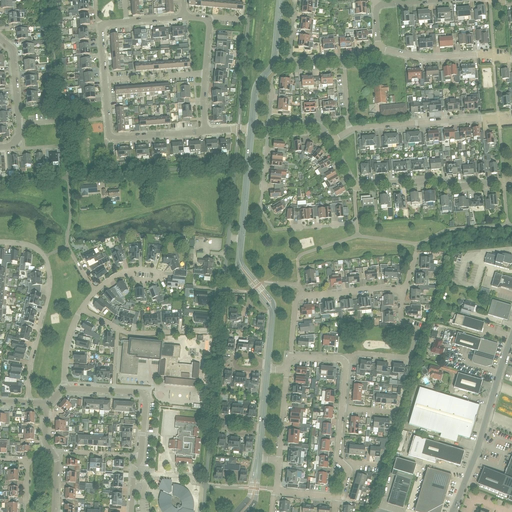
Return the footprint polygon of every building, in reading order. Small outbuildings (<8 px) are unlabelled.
[(315,3),(315,0),(314,0),(308,0),(309,2),(303,2),(303,7),(312,8),(316,9),(317,3),(315,3)] [(360,3),(359,0),(353,1),(353,4),(356,4),(356,9),(360,9),(365,8),(365,3),(360,3)] [(12,3),(1,4),(2,9),(6,8),(6,11),(13,11),(14,11),(14,7),(13,8),(12,3)] [(69,14),(71,14),(78,13),(78,11),(89,10),(88,5),(75,6),(75,10),(69,10),(69,14)] [(474,10),(475,14),(475,21),(481,20),(481,16),(485,16),(484,6),(477,7),(478,10),(474,10)] [(308,13),(307,16),(314,17),(314,14),(312,14),(312,8),(303,7),(302,13),(308,13)] [(474,20),(474,13),(470,13),(470,7),(463,8),(464,17),(468,17),(468,21),(474,20)] [(365,8),(360,9),(356,9),(354,9),(354,18),(361,17),(360,14),(366,14),(365,8)] [(440,20),(444,19),(443,9),(441,9),(441,8),(438,8),(438,10),(437,10),(438,16),(435,16),(435,23),(441,22),(440,20)] [(464,17),(463,8),(457,8),(457,14),(454,14),(454,22),(458,21),(458,18),(464,17)] [(419,21),(424,21),(423,11),(422,11),(422,10),(421,9),(419,10),(418,10),(418,11),(418,18),(415,18),(415,17),(416,24),(419,24),(419,21)] [(449,9),(443,9),(444,19),(448,19),(448,22),(453,21),(453,14),(452,14),(453,14),(453,15),(450,15),(449,9)] [(21,13),(21,10),(14,11),(13,11),(13,14),(9,14),(9,19),(20,18),(24,18),(24,13),(21,13)] [(423,11),(424,21),(427,21),(428,25),(433,24),(432,15),(432,16),(432,17),(429,17),(429,10),(423,11)] [(409,26),(415,26),(414,15),(410,15),(410,16),(409,16),(408,12),(402,12),(402,16),(401,16),(401,19),(402,19),(403,22),(409,22),(409,26)] [(314,17),(307,16),(307,19),(302,19),(301,24),(310,25),(313,25),(313,20),(314,17)] [(22,26),(22,23),(20,23),(20,18),(9,19),(10,24),(13,24),(14,27),(20,26),(22,26)] [(76,21),(77,28),(81,28),(81,25),(90,25),(89,20),(76,21)] [(306,30),(306,33),(312,34),(312,31),(310,31),(310,25),(301,24),(301,30),(306,30)] [(17,34),(28,34),(27,29),(29,29),(28,26),(22,26),(20,26),(20,29),(17,29),(17,34)] [(183,27),(178,28),(178,37),(184,36),(184,40),(187,40),(187,34),(184,34),(183,27)] [(178,37),(178,28),(172,28),(173,35),(170,35),(170,41),(175,41),(175,37),(178,37)] [(160,38),(159,29),(153,29),(153,35),(150,35),(151,41),(154,41),(154,38),(160,38)] [(159,29),(160,38),(163,38),(163,41),(167,41),(166,40),(169,40),(169,33),(166,34),(165,29),(159,29)] [(132,38),(132,39),(132,46),(136,46),(136,44),(138,44),(138,40),(141,40),(140,30),(135,31),(135,37),(132,38)] [(140,30),(141,40),(147,39),(147,43),(151,43),(150,36),(147,37),(146,30),(140,30)] [(354,36),(356,36),(357,42),(362,41),(362,32),(362,30),(353,30),(353,33),(353,36),(354,36)] [(480,36),(481,44),(482,44),(482,45),(484,45),(485,44),(487,44),(487,38),(489,38),(488,33),(482,34),(482,30),(476,31),(477,37),(480,36)] [(218,34),(218,40),(227,41),(227,37),(231,37),(231,31),(225,31),(225,34),(218,34)] [(466,46),(465,35),(461,36),(461,32),(455,33),(455,34),(456,40),(459,39),(460,45),(466,45),(466,46)] [(466,35),(465,35),(466,46),(473,45),(472,39),(476,39),(475,32),(469,33),(470,36),(466,36),(466,35)] [(300,36),(300,41),(309,42),(309,37),(312,37),(312,34),(306,33),(306,36),(300,36)] [(354,42),(354,36),(353,36),(353,33),(345,34),(345,39),(346,48),(351,48),(351,42),(354,42)] [(28,37),(28,34),(17,34),(17,39),(21,39),(22,42),(27,42),(32,42),(31,39),(31,38),(30,37),(29,37),(28,37)] [(76,43),(80,42),(80,40),(89,39),(88,34),(75,35),(75,39),(72,39),(72,40),(72,43),(76,43)] [(436,42),(435,35),(435,34),(430,34),(429,39),(426,39),(426,49),(429,48),(430,49),(432,49),(432,48),(433,48),(432,41),(435,41),(436,42)] [(456,41),(456,40),(455,34),(452,34),(452,37),(446,38),(446,47),(453,47),(452,41),(456,41)] [(426,49),(426,39),(422,39),(421,35),(415,36),(416,43),(416,42),(419,42),(420,49),(423,49),(423,50),(426,50),(426,49)] [(446,47),(446,38),(445,35),(435,35),(436,42),(439,42),(440,48),(446,47)] [(337,43),(337,37),(328,38),(328,40),(329,49),(335,49),(334,44),(337,43)] [(346,48),(345,39),(340,39),(340,37),(337,37),(337,43),(340,43),(340,49),(346,48)] [(320,38),(320,45),(323,44),(323,50),(329,49),(328,40),(323,41),(323,38),(320,38)] [(231,41),(227,41),(218,40),(217,46),(223,46),(223,50),(229,50),(229,45),(230,45),(231,41)] [(27,45),(24,45),(23,45),(23,50),(34,49),(34,46),(35,46),(36,46),(37,45),(36,44),(39,44),(41,45),(42,45),(43,44),(43,43),(42,42),(42,41),(32,42),(27,42),(27,45)] [(313,43),(309,42),(300,41),(299,47),(305,47),(304,50),(311,51),(311,48),(313,48),(313,43)] [(34,49),(23,50),(24,55),(28,55),(28,58),(36,57),(36,54),(34,54),(34,49)] [(75,57),(77,57),(82,57),(82,55),(90,54),(90,49),(77,50),(77,55),(75,55),(75,57)] [(216,53),(216,59),(225,60),(225,56),(229,56),(230,50),(229,50),(223,50),(223,53),(216,53)] [(36,57),(28,58),(28,61),(24,61),(25,66),(35,65),(35,60),(36,60),(36,57)] [(223,69),(226,69),(228,69),(229,60),(225,60),(216,59),(215,65),(222,65),(222,69),(223,69)] [(84,71),(83,69),(91,69),(91,64),(78,65),(78,72),(80,72),(84,71)] [(35,65),(25,66),(25,71),(29,71),(29,74),(38,73),(37,73),(37,68),(36,68),(35,65)] [(459,73),(460,79),(463,79),(462,76),(468,75),(468,65),(461,66),(462,68),(459,68),(459,73)] [(474,65),(468,65),(468,75),(475,75),(475,79),(478,79),(477,71),(474,71),(474,65)] [(445,82),(445,80),(451,80),(450,77),(450,66),(450,67),(444,68),(444,75),(441,75),(441,76),(442,82),(445,82)] [(456,66),(450,66),(450,77),(451,77),(451,76),(453,76),(453,78),(454,77),(455,81),(455,82),(456,83),(457,83),(460,83),(459,73),(456,73),(456,66)] [(432,68),(432,77),(435,77),(435,79),(436,79),(437,82),(442,82),(441,76),(438,76),(438,67),(432,68)] [(423,77),(424,83),(429,83),(429,80),(430,80),(430,77),(432,77),(432,68),(426,68),(426,77),(423,77)] [(215,72),(214,78),(223,78),(223,76),(225,76),(226,69),(223,69),(223,73),(215,72)] [(411,80),(415,79),(414,69),(408,70),(408,77),(405,77),(406,84),(411,83),(411,80)] [(424,83),(423,77),(423,75),(421,76),(420,69),(414,69),(415,79),(418,79),(419,83),(421,87),(424,87),(424,83)] [(507,83),(511,82),(511,75),(509,76),(508,69),(501,70),(502,79),(507,79),(507,83)] [(38,73),(29,74),(29,77),(25,77),(26,82),(37,81),(39,81),(38,73)] [(327,85),(326,75),(321,76),(321,81),(318,81),(319,88),(322,88),(322,85),(327,85)] [(307,77),(308,86),(313,86),(314,88),(317,88),(316,82),(313,82),(313,76),(307,77)] [(308,86),(307,77),(302,77),(302,83),(299,83),(300,89),(303,89),(303,87),(308,86)] [(80,86),(80,87),(86,86),(86,84),(94,83),(94,78),(80,79),(81,82),(81,83),(82,86),(80,86)] [(222,81),(223,78),(214,78),(214,83),(220,84),(220,88),(224,88),(225,81),(222,81)] [(37,81),(26,82),(26,87),(30,87),(30,90),(38,89),(38,84),(37,84),(37,81)] [(181,90),(181,93),(190,92),(189,87),(183,87),(183,83),(177,83),(177,90),(181,90)] [(280,84),(280,90),(285,90),(285,93),(291,94),(292,85),(290,85),(280,84)] [(385,92),(388,91),(387,86),(374,87),(375,104),(386,103),(385,92)] [(212,92),(213,98),(222,97),(221,93),(228,93),(227,88),(224,88),(220,88),(218,87),(218,88),(219,91),(212,92)] [(38,89),(30,90),(31,93),(27,93),(27,98),(38,97),(37,92),(39,92),(38,89)] [(190,98),(190,92),(181,93),(181,99),(178,99),(178,104),(184,103),(184,99),(190,98)] [(88,101),(88,98),(95,98),(95,93),(82,94),(78,94),(79,102),(88,101)] [(503,97),(503,98),(501,98),(502,104),(503,103),(503,106),(506,106),(506,107),(506,108),(509,108),(509,107),(509,106),(510,106),(510,103),(511,103),(511,93),(507,94),(507,97),(503,97)] [(473,97),(470,97),(471,110),(475,110),(474,109),(477,108),(477,101),(479,101),(479,94),(473,95),(473,97)] [(462,102),(464,102),(465,109),(468,109),(468,110),(471,110),(470,97),(467,97),(467,95),(461,96),(461,100),(462,102)] [(452,100),(453,110),(459,110),(458,101),(461,100),(461,96),(461,97),(456,97),(456,100),(452,100)] [(27,98),(27,103),(31,103),(32,106),(42,105),(42,101),(41,100),(38,100),(38,97),(27,98)] [(222,97),(213,98),(213,104),(219,103),(219,106),(225,106),(228,106),(228,102),(226,102),(226,100),(222,100),(222,97)] [(279,105),(288,106),(288,100),(291,101),(291,98),(285,97),(285,100),(279,100),(279,105)] [(440,101),(434,101),(435,112),(441,111),(440,106),(441,105),(444,105),(443,101),(443,98),(440,99),(440,101)] [(429,112),(435,112),(434,101),(429,102),(428,99),(425,100),(426,106),(428,106),(429,107),(429,112)] [(324,112),(329,112),(328,102),(328,100),(320,100),(320,107),(323,107),(324,112)] [(417,103),(416,103),(417,113),(423,113),(423,106),(426,106),(425,100),(416,100),(417,103)] [(450,111),(453,110),(452,100),(446,101),(443,101),(444,105),(446,104),(447,105),(447,112),(448,112),(447,112),(450,111)] [(309,101),(309,104),(310,113),(316,113),(315,107),(318,107),(318,101),(309,101)] [(301,102),(301,108),(304,108),(305,114),(310,113),(309,104),(304,104),(304,102),(301,102)] [(178,104),(178,110),(183,110),(183,113),(191,112),(191,106),(184,107),(184,103),(178,104)] [(405,103),(380,106),(381,115),(406,113),(405,103)] [(288,106),(279,105),(278,111),(284,111),(283,114),(290,115),(290,112),(287,111),(288,106)] [(213,110),(213,116),(222,115),(222,112),(225,112),(225,106),(219,106),(219,109),(213,110)] [(191,112),(183,113),(183,116),(180,116),(181,119),(179,119),(179,123),(185,122),(185,119),(192,118),(191,112)] [(222,115),(213,116),(214,122),(220,121),(220,125),(226,124),(226,121),(223,121),(222,115)] [(0,127),(2,128),(2,124),(8,123),(8,118),(0,118),(0,127)] [(7,127),(2,128),(0,127),(0,134),(5,134),(5,137),(9,137),(9,130),(7,130),(7,127)] [(457,133),(458,141),(464,140),(464,139),(466,139),(465,129),(465,128),(460,128),(460,134),(457,134),(457,133)] [(473,128),(473,132),(473,138),(477,137),(478,138),(478,140),(483,140),(483,134),(479,134),(479,128),(473,128)] [(474,140),(473,138),(473,132),(471,132),(470,132),(470,129),(465,129),(466,139),(467,139),(468,140),(474,140)] [(445,141),(450,140),(449,130),(444,131),(444,134),(443,134),(441,135),(442,142),(444,142),(445,141)] [(449,130),(450,140),(454,140),(455,141),(458,141),(457,133),(455,134),(454,133),(454,130),(449,130)] [(429,142),(434,141),(433,131),(428,132),(428,135),(427,136),(425,136),(426,143),(428,143),(429,142)] [(438,131),(433,131),(434,141),(439,141),(439,142),(442,142),(441,135),(439,135),(438,134),(438,131)] [(420,132),(414,133),(414,143),(419,143),(419,146),(424,145),(424,138),(421,138),(420,132)] [(486,133),(487,139),(487,141),(484,142),(485,154),(487,154),(490,148),(490,144),(495,143),(494,139),(493,139),(493,132),(486,133)] [(408,143),(414,143),(414,133),(407,133),(407,139),(404,139),(404,149),(408,148),(408,143)] [(398,134),(391,135),(392,145),(396,144),(396,147),(402,147),(402,139),(398,140),(398,134)] [(388,145),(392,145),(391,135),(384,135),(385,141),(382,141),(382,148),(388,148),(388,145)] [(365,147),(369,146),(369,136),(362,137),(362,142),(359,143),(360,150),(365,150),(365,147)] [(375,136),(369,136),(369,146),(374,146),(374,149),(380,149),(379,141),(376,141),(375,136)] [(212,141),(212,151),(218,150),(218,152),(221,151),(221,150),(221,145),(218,145),(217,140),(212,141)] [(220,140),(221,145),(221,150),(221,151),(221,153),(227,153),(227,151),(230,151),(230,144),(226,145),(226,140),(220,140)] [(206,146),(204,146),(204,153),(207,152),(207,151),(212,151),(212,141),(206,141),(206,146)] [(279,151),(287,152),(287,149),(283,149),(284,143),(281,142),(277,141),(277,142),(274,142),(273,148),(279,148),(280,149),(279,151)] [(304,156),(305,153),(304,152),(306,148),(303,147),(302,148),(301,147),(301,141),(295,142),(295,145),(294,145),(294,149),(295,149),(295,152),(301,151),(301,155),(304,156)] [(189,147),(186,148),(187,154),(190,154),(190,152),(195,152),(195,142),(189,143),(189,147)] [(195,142),(195,152),(201,152),(201,153),(204,153),(204,146),(201,147),(200,142),(195,142)] [(172,149),(169,149),(170,155),(173,155),(173,154),(178,153),(178,143),(172,144),(172,149)] [(178,143),(178,153),(184,153),(184,154),(187,154),(186,148),(183,148),(183,143),(178,143)] [(311,159),(313,157),(316,153),(314,151),(312,151),(312,150),(313,146),(313,145),(308,143),(306,148),(304,152),(305,153),(308,154),(307,157),(309,158),(311,159)] [(166,144),(160,145),(161,154),(167,154),(167,157),(170,156),(170,155),(169,149),(169,147),(166,147),(166,144)] [(152,156),(155,156),(155,155),(161,154),(160,145),(154,145),(154,148),(151,148),(152,156)] [(143,158),(142,146),(136,147),(136,150),(133,150),(134,158),(137,157),(137,156),(143,156),(143,158)] [(148,146),(142,146),(143,158),(144,159),(148,159),(149,158),(149,159),(152,159),(152,156),(151,148),(148,149),(148,146)] [(115,151),(116,160),(119,160),(119,158),(125,157),(124,147),(118,148),(118,151),(115,151)] [(130,147),(124,147),(125,157),(131,157),(131,161),(134,161),(134,158),(133,150),(130,150),(130,147)] [(316,166),(319,165),(323,162),(322,160),(320,158),(324,153),(319,149),(318,151),(316,153),(313,157),(315,159),(313,162),(315,164),(316,166)] [(273,154),(272,160),(282,161),(283,157),(286,158),(287,152),(279,151),(279,154),(278,154),(273,154)] [(50,162),(46,162),(47,169),(53,168),(53,162),(58,162),(57,152),(49,153),(50,162)] [(46,162),(46,158),(43,158),(43,153),(36,154),(37,164),(43,164),(44,169),(47,169),(46,162)] [(20,162),(21,168),(26,168),(25,165),(31,164),(30,154),(23,155),(24,162),(20,162)] [(11,160),(8,160),(8,171),(14,171),(14,166),(18,166),(17,155),(11,156),(11,160)] [(422,161),(418,161),(419,171),(425,170),(424,164),(427,164),(427,157),(422,158),(422,161)] [(409,165),(412,165),(412,171),(419,171),(418,161),(414,162),(414,158),(409,159),(409,165)] [(440,160),(435,160),(436,169),(441,169),(440,162),(443,161),(443,158),(440,159),(440,160)] [(406,165),(409,165),(409,159),(404,159),(404,163),(400,163),(401,172),(407,172),(406,165)] [(431,170),(436,169),(435,160),(430,161),(430,159),(427,160),(427,163),(430,162),(431,170)] [(463,176),(468,175),(468,166),(465,166),(465,163),(463,163),(463,159),(459,160),(460,166),(459,166),(460,169),(463,168),(463,176)] [(282,164),(282,161),(272,160),(272,166),(277,166),(278,167),(278,169),(286,170),(287,170),(284,170),(285,164),(282,164)] [(317,169),(320,174),(326,171),(325,168),(330,165),(327,160),(323,162),(319,165),(320,168),(317,169)] [(375,174),(381,173),(381,165),(377,165),(377,161),(374,161),(374,160),(371,160),(372,168),(375,168),(375,174)] [(385,164),(381,165),(381,173),(388,173),(387,167),(390,166),(390,160),(384,161),(385,164)] [(394,173),(401,172),(400,163),(400,160),(394,160),(391,160),(391,166),(394,166),(394,173)] [(452,165),(452,174),(452,175),(453,175),(456,175),(456,174),(457,174),(457,166),(459,166),(460,166),(459,160),(455,160),(454,161),(454,165),(452,165)] [(490,167),(491,172),(491,174),(497,173),(496,164),(493,164),(493,160),(487,161),(487,167),(490,167)] [(365,165),(361,165),(361,175),(368,174),(368,169),(371,169),(370,161),(365,162),(365,165)] [(446,161),(443,161),(443,164),(444,167),(446,167),(447,174),(452,174),(452,165),(451,165),(451,163),(446,163),(446,161)] [(484,167),(487,167),(487,161),(478,162),(479,175),(485,174),(484,167)] [(468,166),(468,175),(473,175),(473,169),(476,168),(475,162),(470,163),(470,166),(468,166)] [(271,178),(281,179),(286,179),(286,170),(278,169),(277,172),(271,172),(271,178)] [(324,182),(336,175),(333,170),(328,173),(326,171),(320,174),(323,179),(326,177),(327,180),(324,182)] [(336,175),(324,182),(329,190),(335,186),(334,184),(334,183),(339,181),(336,175)] [(280,182),(281,179),(271,178),(270,184),(276,184),(276,185),(276,188),(283,188),(284,185),(283,185),(283,182),(280,182)] [(337,188),(335,186),(329,190),(330,189),(333,194),(335,193),(336,196),(339,194),(340,195),(343,193),(342,193),(345,191),(342,186),(337,189),(337,188)] [(277,197),(281,197),(284,194),(283,188),(276,188),(276,191),(270,192),(271,198),(274,198),(277,198),(277,197)] [(116,201),(120,201),(119,191),(109,192),(109,193),(106,193),(106,190),(102,190),(103,196),(106,196),(109,196),(109,198),(112,198),(116,198),(116,201)] [(434,191),(425,192),(425,195),(422,195),(422,197),(422,204),(423,208),(428,208),(427,206),(434,206),(433,203),(435,202),(434,191)] [(418,196),(418,193),(411,193),(411,205),(418,205),(422,204),(422,197),(419,197),(418,196)] [(405,196),(401,197),(401,194),(400,194),(399,194),(397,194),(394,195),(395,209),(405,208),(405,201),(406,201),(405,196)] [(387,195),(380,196),(381,206),(387,205),(387,208),(391,208),(391,199),(387,199),(387,198),(387,197),(387,195)] [(486,199),(486,209),(495,208),(495,205),(497,205),(497,204),(498,204),(498,202),(497,201),(496,195),(489,196),(489,199),(486,199)] [(370,200),(370,198),(370,196),(361,197),(361,201),(362,200),(363,207),(374,206),(374,211),(378,211),(377,200),(373,200),(373,199),(370,200)] [(441,197),(442,207),(442,211),(448,211),(448,212),(452,211),(451,202),(449,202),(448,202),(448,196),(441,197)] [(475,197),(475,200),(470,201),(470,207),(476,206),(476,207),(483,206),(482,196),(479,197),(478,196),(477,196),(476,197),(475,197)] [(468,200),(465,200),(465,198),(459,198),(454,199),(454,207),(458,207),(458,208),(461,208),(463,209),(463,210),(469,209),(468,200)] [(284,209),(285,208),(286,205),(283,199),(281,200),(276,203),(277,206),(272,209),(275,215),(278,213),(281,212),(281,211),(284,209)] [(331,212),(334,212),(333,203),(333,204),(330,205),(324,206),(324,209),(325,219),(331,218),(331,213),(331,212)] [(343,211),(342,207),(342,203),(333,203),(334,212),(336,212),(337,212),(337,218),(343,217),(343,214),(344,214),(343,211)] [(294,214),(297,215),(297,206),(291,205),(288,210),(288,213),(287,213),(287,216),(287,217),(287,220),(293,220),(294,215),(294,214)] [(297,206),(297,215),(300,214),(301,215),(301,220),(307,220),(306,207),(306,205),(297,205),(297,206)] [(319,219),(325,219),(324,209),(321,209),(321,205),(315,206),(316,213),(318,213),(319,213),(319,219)] [(313,213),(316,213),(315,206),(306,207),(307,220),(313,220),(313,214),(313,213)] [(130,257),(131,260),(131,261),(132,262),(133,262),(134,262),(135,261),(135,260),(139,260),(138,256),(139,256),(138,252),(142,252),(141,243),(137,243),(138,248),(130,249),(130,253),(130,257)] [(116,252),(112,254),(116,265),(116,266),(117,266),(118,266),(119,266),(120,265),(120,263),(123,262),(122,259),(122,258),(121,255),(124,253),(121,245),(117,247),(116,247),(115,248),(115,249),(115,250),(116,252)] [(148,262),(149,262),(150,261),(151,260),(155,261),(155,257),(156,258),(156,254),(160,254),(161,245),(157,245),(156,250),(149,249),(147,260),(147,261),(147,262),(148,262)] [(7,256),(7,263),(12,264),(12,261),(18,262),(19,252),(15,251),(15,250),(11,250),(11,256),(7,256)] [(84,259),(85,258),(87,262),(90,260),(90,261),(94,259),(95,262),(104,258),(102,254),(100,255),(99,252),(96,254),(93,250),(83,255),(82,255),(82,256),(82,257),(83,258),(84,259)] [(25,272),(25,269),(26,264),(31,264),(32,254),(28,254),(28,252),(25,252),(24,259),(21,259),(19,271),(25,272)] [(461,260),(462,256),(454,253),(454,254),(452,262),(456,263),(457,258),(461,260)] [(497,255),(497,257),(487,254),(484,263),(494,266),(501,268),(509,270),(510,265),(511,263),(511,262),(511,261),(511,258),(511,256),(511,255),(510,254),(509,253),(508,253),(507,254),(506,254),(505,254),(505,255),(504,254),(502,254),(501,256),(497,255)] [(170,266),(172,271),(181,268),(177,259),(176,260),(172,257),(172,256),(164,255),(163,264),(168,264),(170,266)] [(433,261),(433,256),(427,256),(427,258),(421,258),(421,263),(433,264),(434,264),(434,261),(433,261)] [(180,270),(179,277),(186,277),(187,271),(188,261),(185,261),(184,270),(180,270)] [(427,269),(427,272),(428,272),(433,272),(433,264),(421,263),(420,269),(427,269)] [(391,279),(391,266),(391,267),(388,267),(388,265),(380,264),(381,272),(384,272),(385,273),(385,279),(391,279)] [(93,273),(92,273),(92,274),(92,276),(93,276),(94,276),(95,276),(98,279),(101,277),(104,275),(107,272),(102,266),(93,273)] [(213,267),(204,266),(203,266),(203,270),(204,270),(204,277),(210,278),(210,275),(211,275),(212,267),(213,267)] [(371,271),(372,280),(377,279),(376,273),(379,273),(378,266),(370,267),(371,271)] [(400,266),(397,266),(391,266),(391,279),(397,279),(397,274),(397,273),(400,273),(400,266)] [(305,271),(306,278),(316,277),(315,270),(314,270),(314,267),(309,268),(309,271),(305,271)] [(0,277),(6,278),(6,275),(9,274),(9,269),(0,268),(0,277)] [(353,270),(354,283),(359,282),(358,274),(362,274),(361,268),(355,269),(356,273),(353,273),(353,270)] [(366,280),(372,280),(371,271),(368,271),(368,268),(362,268),(363,275),(366,274),(366,280)] [(336,285),(335,272),(331,272),(331,271),(331,270),(330,270),(329,269),(328,269),(327,270),(327,271),(326,271),(327,279),(330,279),(331,285),(336,285)] [(34,270),(27,271),(28,277),(31,276),(32,280),(40,279),(40,277),(41,277),(41,273),(35,273),(34,270)] [(349,283),(354,283),(353,270),(345,271),(345,277),(348,277),(349,283)] [(335,272),(336,285),(341,284),(341,278),(344,277),(344,271),(338,272),(338,275),(335,275),(335,272)] [(428,277),(428,272),(427,272),(423,272),(422,274),(416,274),(416,280),(429,280),(429,278),(428,277)] [(495,273),(491,286),(497,288),(498,285),(501,286),(501,287),(511,290),(511,277),(504,276),(502,276),(502,275),(495,273)] [(168,284),(167,287),(178,288),(178,284),(181,284),(182,278),(176,277),(175,280),(168,280),(168,281),(167,282),(167,283),(168,284)] [(316,284),(316,277),(306,278),(306,285),(312,284),(312,287),(318,287),(318,283),(316,284)] [(40,279),(32,280),(32,283),(28,283),(29,288),(36,289),(36,285),(42,285),(42,281),(41,281),(40,279)] [(416,280),(414,280),(414,284),(416,285),(423,285),(423,288),(418,288),(427,288),(429,288),(429,280),(416,280)] [(125,303),(122,299),(124,298),(123,297),(124,296),(122,293),(128,289),(126,286),(127,285),(125,282),(124,283),(123,281),(120,282),(120,281),(117,283),(117,284),(117,285),(120,289),(116,292),(125,303)] [(152,288),(149,289),(152,298),(156,297),(158,300),(163,298),(161,292),(158,293),(156,286),(155,287),(154,286),(153,286),(152,287),(152,288)] [(139,288),(136,288),(136,298),(140,298),(141,302),(147,301),(147,295),(143,295),(143,288),(142,288),(141,287),(140,287),(139,288)] [(29,288),(27,293),(31,294),(30,297),(39,300),(39,297),(40,298),(41,294),(35,292),(36,289),(29,288)] [(427,290),(427,288),(418,288),(418,291),(411,290),(411,296),(420,296),(420,294),(421,293),(423,293),(423,291),(424,290),(427,290)] [(123,305),(125,303),(116,292),(113,294),(109,290),(108,289),(105,292),(106,293),(104,294),(110,302),(114,299),(117,301),(123,305)] [(207,292),(202,292),(196,291),(195,298),(199,298),(199,304),(199,305),(203,305),(203,304),(210,305),(210,297),(207,296),(207,292)] [(416,304),(421,305),(421,299),(420,298),(420,296),(411,296),(411,301),(416,302),(416,304)] [(26,300),(24,305),(31,307),(32,304),(38,306),(39,302),(38,302),(39,300),(30,297),(29,301),(26,300)] [(359,305),(356,306),(356,311),(365,310),(364,299),(363,298),(361,298),(360,299),(358,299),(359,305)] [(364,299),(365,310),(371,310),(374,309),(374,304),(371,304),(370,298),(368,298),(367,298),(365,298),(364,299)] [(102,304),(98,300),(98,301),(97,300),(94,303),(95,304),(93,306),(95,307),(94,308),(97,310),(98,309),(101,312),(106,307),(108,309),(111,306),(105,301),(102,304)] [(347,309),(347,308),(346,301),(345,300),(343,300),(343,301),(340,301),(341,307),(338,308),(338,313),(339,313),(339,316),(342,316),(343,315),(343,313),(344,313),(344,310),(347,309)] [(347,308),(347,309),(347,312),(356,311),(356,306),(353,306),(352,300),(350,300),(349,300),(347,300),(346,301),(347,308)] [(507,321),(511,306),(492,300),(488,315),(507,321)] [(393,301),(384,301),(381,301),(381,302),(382,302),(382,306),(381,306),(381,309),(386,309),(386,306),(393,306),(393,301)] [(323,309),(320,310),(321,315),(330,314),(328,303),(327,302),(325,302),(325,303),(323,303),(323,309)] [(335,314),(338,313),(338,308),(335,308),(334,302),(332,302),(331,302),(329,302),(329,303),(328,303),(330,314),(335,314)] [(463,305),(461,313),(467,315),(468,312),(469,311),(473,313),(475,305),(471,303),(469,302),(468,303),(465,302),(464,305),(463,305)] [(314,310),(314,304),(303,306),(304,309),(301,309),(302,315),(312,314),(311,310),(314,310)] [(26,312),(25,315),(34,317),(35,315),(36,316),(37,312),(31,310),(31,307),(24,305),(23,311),(26,312)] [(414,309),(408,309),(407,315),(417,316),(418,312),(421,312),(421,306),(414,305),(414,309)] [(122,315),(121,318),(120,322),(121,322),(121,323),(122,324),(123,324),(124,324),(124,323),(125,324),(125,323),(126,324),(129,311),(120,308),(118,314),(122,315)] [(381,313),(382,313),(382,318),(393,317),(393,312),(386,312),(386,309),(381,309),(381,313)] [(139,313),(136,312),(130,310),(129,311),(126,324),(127,324),(127,325),(128,325),(129,326),(130,326),(131,326),(131,325),(131,326),(131,325),(132,326),(134,319),(137,320),(139,313)] [(178,314),(172,314),(173,325),(174,325),(175,325),(176,326),(177,325),(178,325),(178,324),(179,324),(178,317),(182,317),(182,311),(178,311),(178,314)] [(151,326),(151,315),(145,315),(144,312),(141,312),(141,319),(145,319),(145,326),(146,326),(147,327),(148,327),(149,327),(149,326),(150,326),(151,326)] [(157,315),(151,315),(151,326),(152,326),(153,326),(154,326),(155,327),(156,326),(157,325),(157,319),(160,318),(160,312),(157,312),(157,315)] [(171,325),(173,325),(172,314),(171,314),(171,312),(162,312),(162,318),(166,318),(166,325),(167,325),(168,326),(169,326),(170,326),(171,325)] [(208,323),(209,314),(195,313),(195,322),(208,323)] [(34,317),(25,315),(25,318),(21,317),(20,323),(16,322),(27,325),(27,322),(34,324),(35,320),(33,320),(34,317)] [(451,324),(454,324),(481,332),(484,323),(457,315),(456,319),(453,319),(451,324)] [(265,319),(265,316),(258,316),(256,327),(261,327),(260,331),(263,331),(264,319),(265,319)] [(393,323),(393,317),(382,318),(382,323),(380,323),(380,327),(386,327),(386,323),(393,323)] [(304,322),(304,325),(300,325),(301,332),(310,331),(309,327),(313,326),(312,321),(304,322)] [(27,325),(16,322),(16,325),(19,326),(18,329),(22,329),(21,333),(30,335),(30,333),(31,333),(32,329),(23,327),(23,324),(27,325)] [(99,340),(100,336),(91,331),(94,326),(90,324),(91,323),(88,322),(87,323),(85,322),(84,324),(83,323),(81,327),(82,327),(82,328),(87,330),(85,335),(99,340)] [(328,346),(329,337),(324,336),(324,330),(321,330),(320,335),(324,335),(323,346),(328,346)] [(103,339),(104,339),(104,347),(111,347),(111,348),(114,348),(115,340),(111,339),(111,334),(111,333),(107,332),(107,334),(104,333),(104,336),(103,336),(103,339)] [(30,335),(21,333),(20,336),(17,335),(16,337),(13,337),(12,340),(19,341),(20,339),(29,341),(30,337),(29,337),(30,335)] [(329,337),(328,346),(334,347),(335,338),(338,338),(339,333),(335,333),(335,335),(333,335),(333,337),(329,337)] [(454,344),(475,350),(476,351),(473,361),(474,363),(484,366),(491,364),(496,346),(495,344),(481,340),(458,333),(454,344)] [(314,335),(311,335),(305,336),(305,340),(299,339),(298,346),(308,347),(308,342),(314,343),(314,335)] [(77,343),(76,346),(86,348),(88,341),(90,342),(91,338),(84,336),(83,340),(78,339),(76,339),(76,343),(77,343)] [(243,350),(243,341),(238,340),(238,337),(235,336),(235,340),(234,343),(237,344),(237,350),(243,350)] [(252,345),(252,338),(249,338),(249,341),(243,341),(243,350),(248,351),(249,345),(252,345)] [(252,338),(252,345),(255,345),(254,353),(261,354),(262,351),(261,350),(262,342),(258,342),(258,339),(252,338)] [(442,341),(436,339),(435,345),(434,344),(431,352),(442,355),(444,348),(440,346),(441,344),(442,341)] [(130,342),(124,341),(121,374),(137,375),(138,358),(160,360),(158,376),(166,377),(165,384),(196,387),(197,379),(198,379),(200,364),(192,363),(192,365),(177,364),(178,358),(179,358),(181,346),(162,344),(162,342),(131,340),(130,342)] [(24,343),(13,341),(12,347),(16,348),(16,351),(15,351),(25,353),(26,347),(24,346),(24,343)] [(20,362),(20,359),(23,360),(24,353),(25,353),(15,351),(14,355),(10,354),(8,360),(20,362)] [(85,353),(75,353),(75,355),(73,355),(73,359),(74,359),(74,360),(80,360),(80,364),(87,364),(87,360),(84,360),(85,353)] [(12,365),(11,371),(10,371),(22,373),(23,366),(15,365),(16,362),(8,360),(8,365),(12,365)] [(366,361),(361,361),(360,371),(357,370),(356,375),(359,375),(359,376),(365,376),(365,373),(366,361)] [(372,362),(366,361),(365,373),(370,373),(369,377),(373,377),(374,369),(371,369),(372,362)] [(376,370),(374,369),(373,377),(377,378),(377,375),(381,375),(381,376),(383,363),(377,362),(376,370)] [(388,363),(383,363),(381,376),(390,377),(390,375),(390,370),(387,370),(388,363)] [(393,370),(390,370),(390,375),(398,376),(398,373),(399,364),(393,364),(393,370)] [(404,365),(399,364),(398,373),(400,373),(400,375),(408,375),(410,367),(407,366),(406,368),(404,368),(404,365)] [(94,371),(94,366),(80,365),(79,369),(74,368),(74,369),(73,369),(72,372),(74,373),(73,375),(76,375),(76,377),(79,377),(79,376),(83,376),(84,371),(88,371),(94,368),(94,371)] [(102,378),(103,378),(104,368),(98,367),(98,365),(94,365),(94,366),(94,371),(97,371),(97,378),(98,378),(99,379),(100,379),(101,379),(101,378),(102,378)] [(113,372),(114,366),(110,365),(110,368),(104,368),(103,378),(104,378),(105,378),(105,379),(106,379),(107,380),(107,379),(108,379),(109,379),(110,372),(113,372)] [(435,380),(436,379),(440,380),(442,373),(438,372),(439,368),(430,365),(428,372),(431,373),(430,377),(433,378),(433,379),(435,380)] [(441,365),(440,369),(457,375),(459,370),(441,365)] [(303,374),(303,378),(306,378),(309,378),(310,372),(306,372),(306,368),(297,367),(296,374),(303,374)] [(333,368),(327,367),(326,376),(326,380),(335,381),(336,375),(332,374),(333,368)] [(5,382),(12,382),(13,379),(20,379),(21,373),(22,373),(10,371),(10,378),(5,377),(5,382)] [(231,383),(230,386),(234,387),(234,383),(239,384),(240,374),(235,374),(234,380),(231,379),(230,383),(231,383)] [(240,374),(239,384),(245,384),(245,388),(248,388),(248,381),(245,381),(246,375),(240,374)] [(248,381),(248,388),(253,389),(254,385),(258,386),(258,377),(259,377),(259,374),(252,374),(251,381),(248,381)] [(454,388),(474,393),(476,394),(480,392),(479,390),(480,387),(482,381),(458,374),(454,388)] [(303,378),(296,377),(296,383),(302,384),(302,387),(308,387),(309,382),(305,382),(306,378),(303,378)] [(12,382),(5,382),(5,383),(3,383),(3,385),(9,387),(11,388),(10,393),(15,393),(15,394),(17,394),(17,393),(21,393),(21,386),(18,386),(19,383),(12,382)] [(354,390),(362,391),(362,388),(363,388),(365,387),(365,386),(368,386),(368,382),(360,382),(360,385),(354,385),(354,390)] [(392,393),(391,404),(396,405),(397,395),(400,395),(401,389),(402,389),(402,386),(398,386),(398,388),(397,393),(392,393)] [(301,398),(305,398),(306,394),(305,394),(305,388),(293,387),(293,393),(299,394),(298,397),(301,398)] [(323,388),(322,396),(334,397),(334,392),(328,391),(329,389),(323,388)] [(470,437),(479,408),(478,405),(419,388),(409,424),(442,434),(444,427),(458,431),(457,435),(468,439),(470,437)] [(374,391),(373,392),(373,396),(376,396),(376,403),(381,403),(382,395),(379,394),(379,391),(374,391)] [(361,396),(360,396),(353,395),(353,401),(361,402),(361,403),(361,405),(360,405),(364,406),(364,403),(363,403),(363,400),(363,399),(361,399),(361,396)] [(321,401),(321,404),(328,405),(328,402),(333,403),(334,397),(322,396),(321,401)] [(303,408),(304,404),(301,404),(301,398),(298,397),(292,397),(292,403),(298,404),(297,407),(303,408)] [(62,403),(61,403),(69,410),(71,407),(73,409),(74,407),(77,407),(81,408),(81,400),(77,400),(76,400),(75,399),(73,399),(73,400),(70,399),(70,402),(71,403),(70,404),(65,399),(64,400),(63,400),(62,402),(62,403)] [(237,414),(238,404),(234,404),(235,401),(229,400),(229,403),(228,407),(232,407),(231,413),(237,414)] [(238,404),(237,414),(242,415),(243,409),(246,409),(247,402),(244,401),(243,405),(238,404)] [(247,402),(246,409),(249,409),(248,417),(256,417),(256,414),(255,414),(256,406),(249,405),(250,402),(247,402)] [(59,418),(63,418),(69,418),(69,414),(67,412),(69,410),(61,403),(60,404),(59,405),(59,406),(58,407),(65,413),(63,415),(59,415),(59,418)] [(324,413),(332,414),(333,408),(328,408),(328,405),(321,404),(321,407),(322,407),(322,410),(325,410),(324,413)] [(291,411),(290,417),(300,418),(300,414),(303,415),(303,412),(305,412),(305,409),(294,408),(294,411),(291,411)] [(5,414),(1,414),(1,423),(6,423),(6,425),(9,425),(10,417),(10,412),(5,412),(5,414)] [(318,418),(318,421),(327,421),(327,419),(332,419),(332,418),(333,418),(334,416),(333,415),(332,415),(332,414),(324,413),(324,416),(322,416),(321,418),(318,418)] [(198,437),(199,429),(197,429),(198,419),(176,417),(175,429),(174,438),(174,441),(170,440),(169,449),(173,449),(173,452),(177,453),(176,463),(191,464),(192,459),(195,460),(196,454),(199,455),(200,439),(197,439),(197,437),(198,437)] [(290,423),(293,423),(292,426),(301,427),(301,428),(303,428),(310,429),(310,425),(301,424),(302,422),(299,422),(300,418),(290,417),(290,423)] [(21,426),(27,426),(27,423),(34,424),(34,422),(35,421),(35,419),(35,418),(25,418),(25,421),(21,421),(21,426)] [(69,421),(69,418),(63,418),(63,421),(56,421),(56,422),(55,423),(55,425),(56,426),(69,427),(69,421)] [(378,428),(379,419),(374,418),(374,424),(372,425),(371,425),(370,431),(373,431),(373,428),(378,428)] [(389,427),(389,425),(390,420),(385,419),(384,429),(386,429),(386,432),(391,432),(393,425),(392,425),(392,426),(392,428),(389,427)] [(326,424),(327,421),(318,421),(317,423),(320,423),(319,429),(321,429),(323,429),(331,430),(331,425),(326,424)] [(130,427),(130,425),(120,424),(119,432),(123,432),(133,433),(132,433),(133,428),(130,427)] [(35,432),(34,431),(34,429),(27,429),(27,426),(21,426),(21,429),(20,429),(20,434),(24,434),(34,435),(34,434),(35,434),(35,432)] [(63,432),(63,435),(69,435),(69,427),(56,426),(56,427),(55,427),(55,429),(56,430),(56,431),(63,432)] [(303,432),(303,428),(301,428),(296,427),(296,431),(289,430),(289,437),(299,438),(299,433),(303,434),(303,432)] [(330,436),(331,430),(323,429),(321,429),(321,432),(319,432),(318,437),(324,438),(325,435),(330,436)] [(78,439),(78,445),(83,446),(83,433),(78,433),(78,431),(75,431),(75,439),(78,439)] [(34,435),(24,434),(24,440),(21,439),(21,442),(17,442),(27,443),(27,440),(34,440),(34,438),(35,438),(35,436),(34,435)] [(69,440),(69,435),(63,435),(63,438),(56,438),(56,439),(55,440),(55,444),(62,444),(62,446),(68,446),(68,440),(69,440)] [(108,437),(104,437),(103,447),(108,447),(109,443),(111,443),(112,438),(112,436),(108,435),(108,437)] [(464,451),(461,450),(426,440),(414,436),(408,455),(435,463),(436,459),(460,466),(464,451)] [(225,447),(224,450),(228,450),(228,447),(234,448),(234,438),(229,437),(228,443),(225,443),(225,447)] [(253,441),(254,438),(246,437),(246,445),(243,445),(242,452),(245,452),(245,449),(252,449),(253,441)] [(294,447),(301,448),(302,442),(298,442),(299,438),(289,437),(288,443),(295,444),(294,447)] [(318,437),(318,445),(329,446),(330,441),(324,440),(324,438),(318,437)] [(242,452),(243,445),(240,444),(240,438),(234,438),(234,448),(233,451),(242,452)] [(380,445),(384,445),(387,446),(389,439),(386,438),(385,439),(381,439),(380,445)] [(2,441),(1,453),(2,453),(2,454),(4,454),(5,453),(6,453),(7,446),(10,446),(10,440),(7,440),(7,441),(2,441)] [(20,452),(30,452),(30,449),(30,448),(30,446),(22,446),(22,443),(27,443),(17,442),(16,452),(20,452)] [(364,456),(365,448),(368,448),(368,442),(365,442),(365,444),(363,444),(362,445),(362,446),(360,446),(359,455),(364,456)] [(354,455),(354,446),(355,443),(350,443),(349,444),(347,444),(347,447),(348,448),(349,449),(349,454),(354,455)] [(329,452),(329,446),(318,445),(317,453),(323,454),(323,451),(329,452)] [(289,450),(289,451),(288,452),(288,454),(289,455),(289,457),(301,458),(301,452),(302,452),(302,449),(296,448),(296,451),(289,450)] [(323,457),(323,454),(317,453),(317,456),(316,457),(316,461),(315,461),(315,462),(317,462),(328,463),(328,457),(323,457)] [(301,464),(300,464),(301,458),(289,457),(288,463),(295,464),(294,466),(301,467),(301,464)] [(389,500),(404,504),(413,475),(416,464),(396,458),(393,469),(397,471),(389,500)] [(479,484),(498,492),(510,497),(509,499),(511,500),(511,458),(505,476),(485,468),(479,484)] [(87,464),(87,471),(93,472),(93,468),(96,468),(97,460),(91,459),(90,464),(87,464)] [(74,469),(80,470),(81,470),(82,464),(77,464),(77,461),(79,461),(79,460),(67,460),(67,463),(67,464),(67,466),(74,466),(74,469)] [(97,460),(96,468),(100,469),(99,472),(105,472),(106,465),(103,465),(103,460),(97,460)] [(115,461),(113,461),(112,471),(118,471),(118,467),(124,468),(124,461),(123,461),(121,461),(121,460),(118,460),(118,461),(116,461),(115,461)] [(316,465),(316,470),(322,470),(322,468),(327,468),(328,463),(317,462),(316,465)] [(217,463),(216,468),(215,476),(214,479),(222,480),(223,465),(221,465),(219,463),(217,463)] [(288,471),(287,477),(300,478),(301,478),(301,473),(300,472),(302,472),(302,468),(293,467),(293,471),(288,471)] [(415,511),(440,511),(452,475),(427,468),(415,511)] [(74,472),(67,472),(67,473),(66,474),(66,476),(67,477),(66,477),(76,478),(80,478),(80,470),(74,469),(74,472)] [(316,478),(328,479),(328,475),(328,474),(327,474),(322,473),(322,470),(316,470),(315,478),(316,478)] [(114,481),(123,482),(123,476),(118,475),(118,472),(112,472),(112,477),(113,478),(114,479),(114,481)] [(358,474),(356,479),(360,480),(365,481),(367,482),(367,479),(370,480),(373,473),(365,472),(364,475),(358,474)] [(11,481),(18,481),(18,479),(19,479),(19,477),(18,476),(5,475),(5,483),(11,484),(11,481)] [(80,478),(76,478),(66,477),(66,478),(66,480),(66,481),(66,483),(73,483),(73,486),(79,486),(80,478)] [(292,484),(291,488),(298,489),(298,482),(299,482),(300,482),(300,478),(287,477),(286,484),(292,484)] [(365,481),(360,480),(356,479),(355,484),(360,485),(366,487),(366,485),(364,484),(365,481)] [(110,490),(117,491),(117,488),(122,488),(123,482),(114,481),(114,485),(111,484),(111,490),(110,490)] [(171,481),(163,481),(159,488),(161,489),(164,491),(163,493),(162,493),(162,492),(162,493),(161,495),(161,497),(160,499),(160,502),(160,504),(161,506),(161,509),(162,511),(163,511),(191,511),(192,510),(193,510),(192,510),(193,508),(193,505),(193,503),(192,501),(193,501),(192,501),(192,498),(191,496),(190,494),(188,492),(189,492),(188,492),(186,491),(185,489),(183,488),(181,487),(180,487),(178,486),(176,486),(174,486),(174,485),(174,486),(173,486),(171,486),(171,481)] [(8,492),(18,492),(19,491),(19,489),(18,488),(18,487),(11,487),(11,484),(5,483),(5,484),(4,484),(4,489),(8,489),(8,492)] [(355,484),(353,489),(365,493),(366,490),(368,491),(369,488),(366,487),(360,485),(355,484)] [(79,486),(73,486),(73,489),(66,488),(66,490),(65,491),(65,493),(66,493),(66,494),(76,494),(76,491),(79,492),(79,486)] [(110,490),(110,496),(113,496),(113,500),(122,500),(122,494),(117,494),(117,491),(110,490)] [(4,500),(10,500),(10,497),(18,497),(18,496),(19,495),(19,493),(18,493),(18,492),(8,492),(8,495),(5,495),(4,500)] [(76,494),(66,494),(65,494),(65,495),(65,497),(65,498),(65,499),(72,499),(72,502),(78,503),(78,500),(75,500),(76,494)] [(360,502),(359,505),(368,507),(369,504),(362,502),(363,498),(360,497),(352,494),(350,499),(360,502)] [(293,503),(294,499),(287,498),(287,502),(281,501),(280,507),(293,508),(293,507),(290,507),(290,502),(293,503)] [(5,508),(17,509),(17,508),(18,507),(18,506),(17,505),(17,503),(10,503),(10,500),(4,500),(4,503),(5,503),(5,508)] [(122,500),(113,500),(113,506),(110,505),(110,508),(116,509),(116,506),(121,506),(122,500)] [(78,503),(72,502),(72,505),(65,505),(65,506),(64,507),(64,509),(65,510),(78,511),(78,503)] [(343,511),(352,511),(352,509),(354,509),(355,503),(353,503),(352,506),(344,505),(343,511)]
